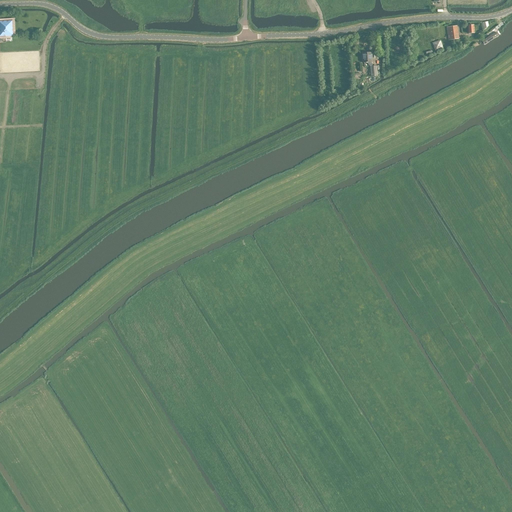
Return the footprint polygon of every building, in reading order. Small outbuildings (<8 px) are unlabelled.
[(0,20),(0,36),(13,36),(13,20),(0,20)] [(447,27),(449,40),(459,39),(457,26),(447,27)] [(496,31),(482,41),(485,44),(498,35),(496,31)] [(441,39),(433,42),(435,50),(443,47),(441,39)] [(372,52),(361,53),(362,63),(373,62),(372,52)]
